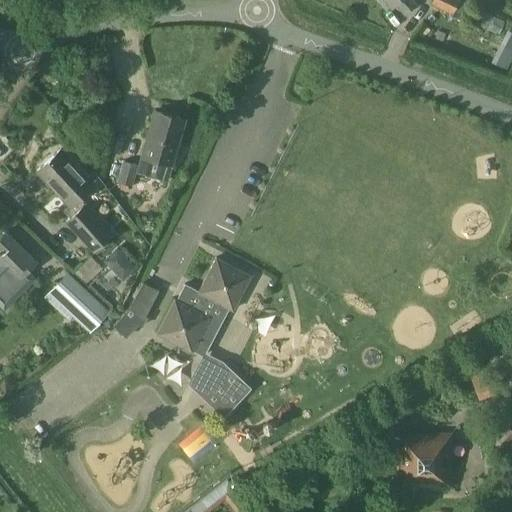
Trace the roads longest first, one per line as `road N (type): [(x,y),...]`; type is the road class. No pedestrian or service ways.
road 1 (unclassified): [(511,117),(250,20)]
road 2 (unclassified): [(250,20),(186,12),(133,17),(58,33),(27,50)]
